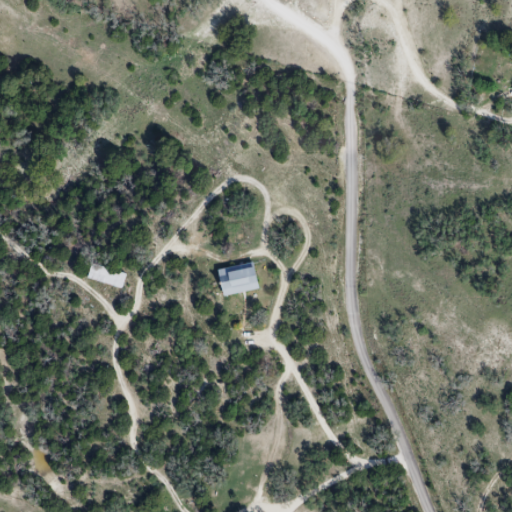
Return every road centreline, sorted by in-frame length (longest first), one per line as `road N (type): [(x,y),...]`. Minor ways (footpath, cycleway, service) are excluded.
road 1 (residential): [(351,81),(354,320),(430,511)]
road 2 (track): [(465,108),(414,66),(387,6),(377,0),(337,15)]
